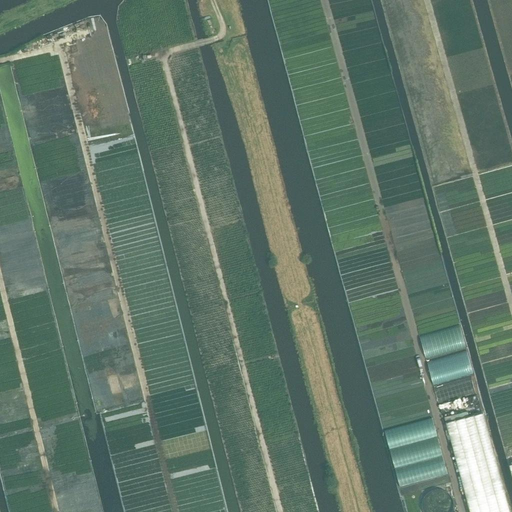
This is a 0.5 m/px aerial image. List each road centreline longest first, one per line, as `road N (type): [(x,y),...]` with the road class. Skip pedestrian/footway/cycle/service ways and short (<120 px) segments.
road 1 (track): [(278,511),(164,63),(170,51),(221,34),(212,0)]
road 2 (track): [(460,511),(323,0)]
road 3 (track): [(170,511),(59,56)]
road 4 (track): [(511,309),(426,0)]
